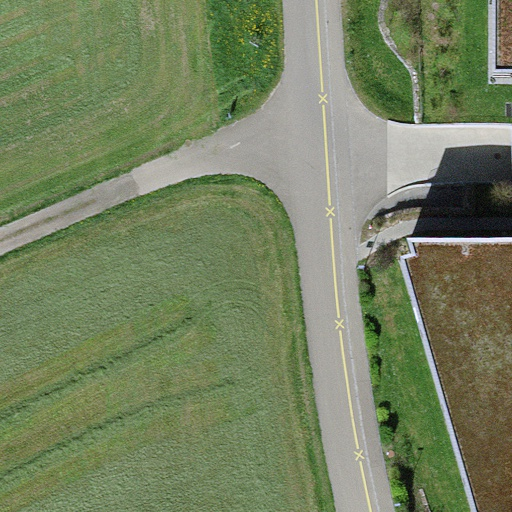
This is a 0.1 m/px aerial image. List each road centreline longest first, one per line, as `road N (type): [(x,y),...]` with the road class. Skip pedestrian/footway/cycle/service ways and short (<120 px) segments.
road 1 (residential): [(300,0),(355,511)]
road 2 (track): [(309,118),(0,247)]
